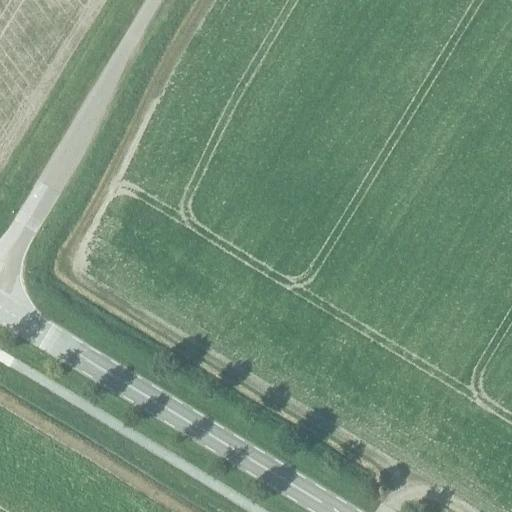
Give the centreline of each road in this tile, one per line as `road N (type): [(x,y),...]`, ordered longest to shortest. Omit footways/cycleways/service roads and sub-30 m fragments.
road 1 (secondary): [(0,309),(331,511)]
road 2 (unclassified): [(0,269),(152,0)]
